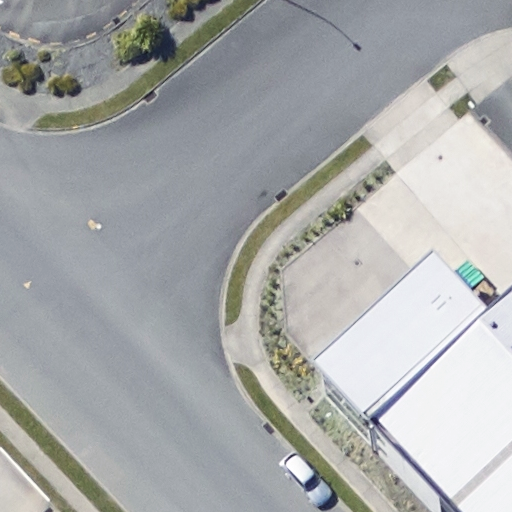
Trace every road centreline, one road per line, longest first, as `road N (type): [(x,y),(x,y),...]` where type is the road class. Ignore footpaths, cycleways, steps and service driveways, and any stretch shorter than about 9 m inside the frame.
road 1 (unclassified): [(398,0),(46,307)]
road 2 (unclassified): [(46,307),(237,511)]
